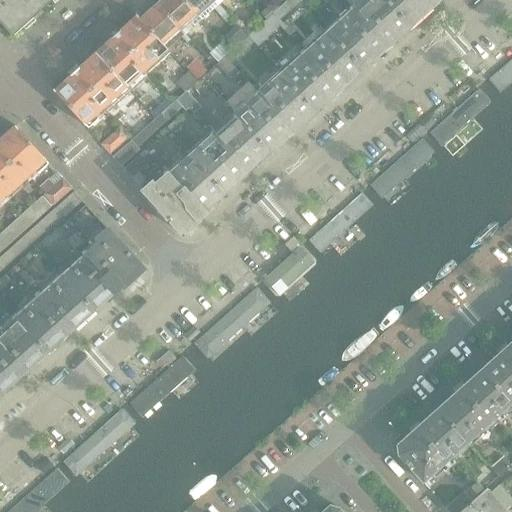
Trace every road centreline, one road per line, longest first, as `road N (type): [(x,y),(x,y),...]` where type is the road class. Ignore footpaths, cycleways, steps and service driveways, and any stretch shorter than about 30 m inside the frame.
road 1 (residential): [(503,0),(194,279)]
road 2 (residential): [(194,279),(9,79)]
road 3 (residential): [(194,279),(0,453)]
road 4 (residential): [(345,427),(511,277)]
